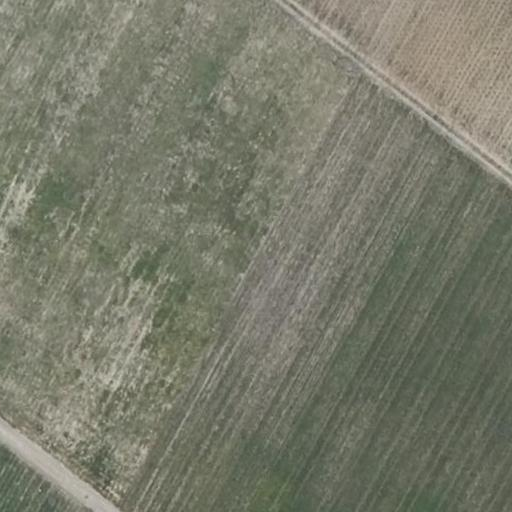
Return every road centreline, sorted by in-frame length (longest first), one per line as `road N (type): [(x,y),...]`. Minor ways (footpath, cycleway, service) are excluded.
road 1 (track): [(281,0),(511,178)]
road 2 (track): [(0,430),(104,511)]
